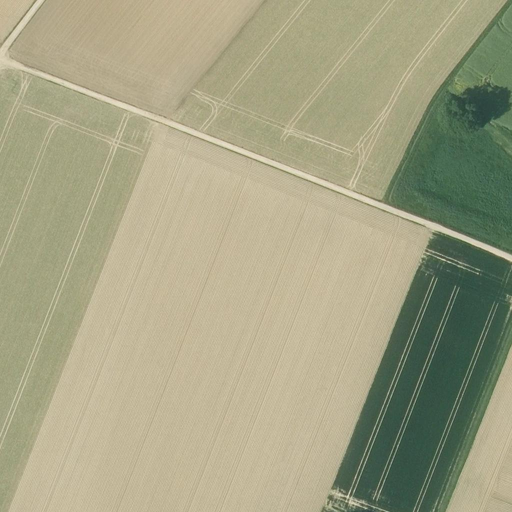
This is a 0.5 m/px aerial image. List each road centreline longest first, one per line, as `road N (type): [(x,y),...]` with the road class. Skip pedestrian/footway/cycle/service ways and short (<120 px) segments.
road 1 (track): [(0,59),(511,257)]
road 2 (track): [(384,207),(434,99),(508,7)]
